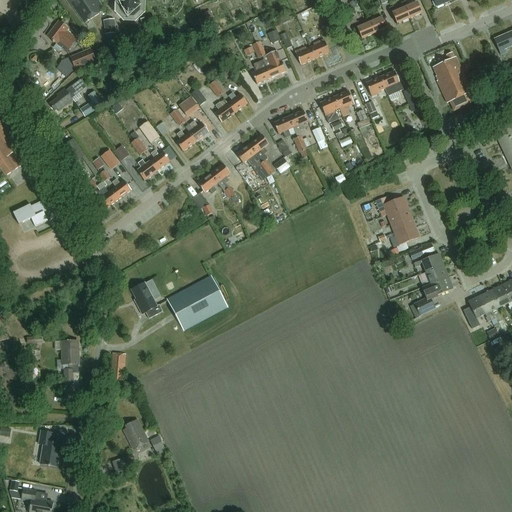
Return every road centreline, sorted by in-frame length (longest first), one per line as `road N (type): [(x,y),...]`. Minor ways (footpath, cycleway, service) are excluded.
road 1 (residential): [(94,244),(285,97),(351,67)]
road 2 (residential): [(74,511),(101,364),(102,266),(94,244)]
road 3 (residential): [(460,151),(412,170),(438,232),(451,242),(468,282),(506,262),(511,245)]
road 4 (residential): [(94,244),(0,71)]
road 5 (residential): [(404,43),(446,140),(460,151)]
